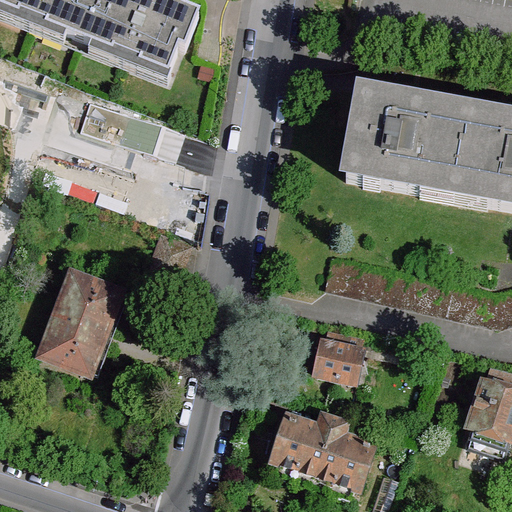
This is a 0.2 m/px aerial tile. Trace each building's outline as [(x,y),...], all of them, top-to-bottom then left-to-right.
[(0,0),(0,14),(81,45),(98,0),(0,0)] [(157,4),(146,0),(98,0),(81,45),(169,80),(180,53),(186,55),(199,21),(157,4)] [(97,102),(89,128),(120,139),(129,113),(97,102)] [(470,128),(360,108),(348,179),(457,198),(470,128)] [(132,139),(161,146),(166,124),(138,117),(132,139)] [(511,135),(470,128),(457,198),(511,208),(511,135)] [(146,230),(179,173),(91,143),(92,181),(86,218),(77,256),(13,402),(55,405),(94,427),(110,355),(146,230)] [(511,328),(511,294),(499,299),(475,294),(335,263),(328,294),(500,332),(511,328)] [(326,349),(362,357),(365,341),(329,333),(326,349)] [(365,341),(362,357),(400,365),(403,350),(365,341)] [(362,357),(326,349),(319,379),(355,387),(362,357)] [(511,374),(494,370),(487,391),(511,398),(511,374)] [(485,390),(472,430),(476,431),(511,443),(511,398),(487,391),(485,390)] [(321,435),(290,425),(277,466),(281,468),(277,480),(351,505),(355,493),(359,494),(372,453),(344,443),(348,430),(324,422),(321,435)] [(511,443),(476,431),(470,452),(504,463),(511,443)] [(74,467),(71,477),(85,481),(88,472),(74,467)]
